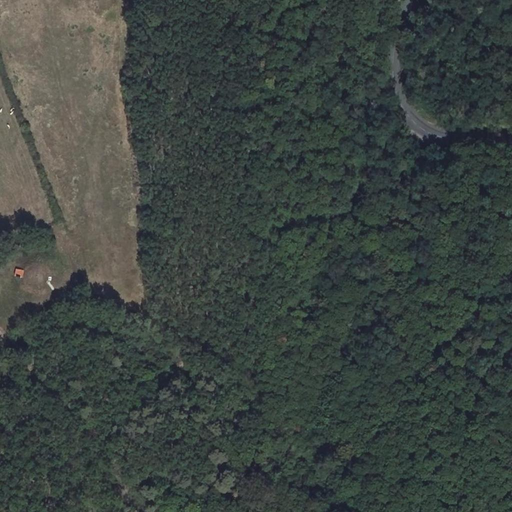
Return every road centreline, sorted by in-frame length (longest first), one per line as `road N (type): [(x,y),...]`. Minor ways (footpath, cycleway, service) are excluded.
road 1 (track): [(0,332),(115,468),(73,511)]
road 2 (tertiary): [(511,150),(447,145),(415,125),(396,82),(416,0)]
